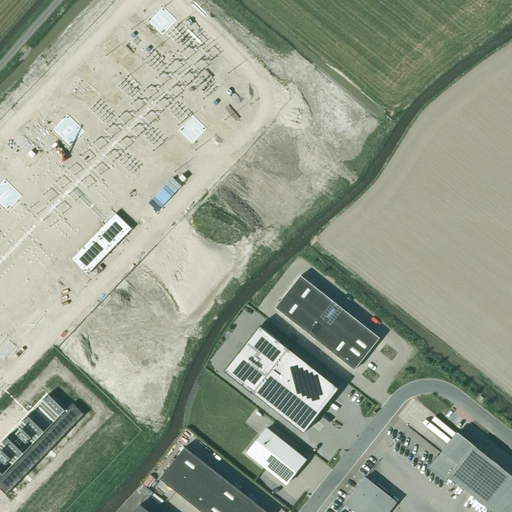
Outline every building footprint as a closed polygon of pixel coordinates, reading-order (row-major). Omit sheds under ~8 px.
[(112,224),(77,260),(94,276),(106,263),(104,261),(108,257),(110,259),(128,241),(112,224)] [(300,276),(275,308),(354,370),(379,339),(300,276)] [(226,369),(226,370),(226,371),(227,372),(303,433),(338,389),(261,329),(261,328),(260,328),(259,328),(246,344),(247,345),(239,354),(238,354),(226,369)] [(0,471),(0,488),(6,494),(84,414),(72,402),(65,410),(44,432),(24,453),(3,474),(0,471)] [(368,423),(363,414),(356,418),(361,427),(368,423)] [(266,429),(247,453),(286,484),(306,460),(298,454),(266,429)] [(511,511),(511,476),(457,432),(429,468),(445,481),(448,477),(492,511),(511,511)] [(266,511),(185,447),(160,479),(201,511),(266,511)] [(353,511),(389,511),(397,502),(365,477),(344,504),(353,511)] [(161,511),(145,499),(134,511),(161,511)] [(445,511),(434,502),(432,505),(440,511),(445,511)]
